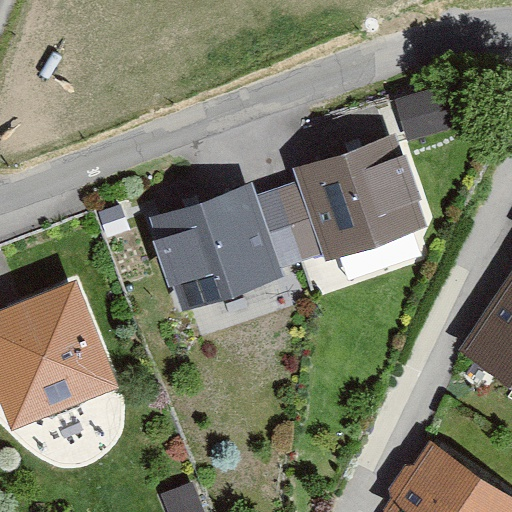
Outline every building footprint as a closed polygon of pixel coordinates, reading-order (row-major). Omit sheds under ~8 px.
[(441,85),(395,99),(409,141),(454,127),(441,85)] [(395,133),(292,169),(297,182),(279,188),(304,262),(324,255),(326,262),(341,257),(349,280),(422,254),(414,232),(428,228),(419,203),(423,201),(407,155),(403,157),(395,133)] [(253,182),(149,218),(182,313),(286,277),(283,269),(304,262),(279,188),(257,195),(253,182)] [(108,240),(131,231),(121,204),(98,212),(108,240)] [(511,268),(460,347),(511,381),(511,268)] [(76,281),(0,310),(0,403),(11,431),(119,389),(76,281)] [(511,511),(511,489),(431,435),(414,459),(406,461),(390,484),(392,493),(384,504),(394,511),(511,511)] [(162,492),(170,511),(206,511),(194,480),(162,492)]
